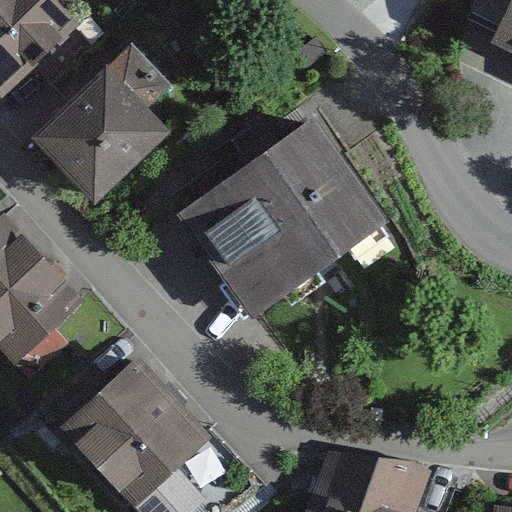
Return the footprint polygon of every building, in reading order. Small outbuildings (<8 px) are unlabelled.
[(51,0),(0,0),(0,100),(76,24),(51,0)] [(511,0),(501,0),(478,59),(511,71),(511,0)] [(133,47),(29,140),(92,209),(165,143),(142,117),(172,90),(133,47)] [(306,125),(170,216),(245,327),(381,235),(306,125)] [(0,223),(0,354),(12,368),(78,305),(0,223)] [(131,364),(48,437),(113,511),(190,511),(199,505),(170,471),(201,444),(131,364)] [(414,511),(433,471),(335,457),(310,511),(414,511)]
